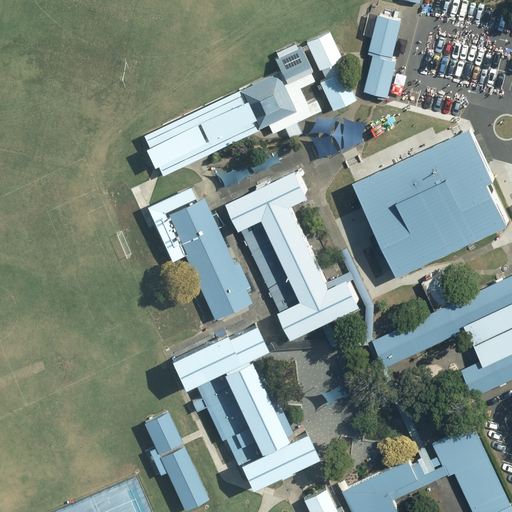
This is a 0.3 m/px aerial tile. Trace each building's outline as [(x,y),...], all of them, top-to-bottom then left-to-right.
[(405,18),(380,12),(378,17),(370,52),(374,53),(375,54),(366,89),(390,95),(400,59),(395,58),(405,18)] [(331,29),(307,40),(310,46),(325,78),(320,80),(322,85),(333,108),(357,97),(340,59),(344,57),(331,29)] [(278,70),(239,88),(258,128),(269,123),(273,131),(293,122),(322,109),(316,98),(308,102),(300,86),(315,79),(310,70),(313,69),(301,45),(298,47),(296,42),(276,51),(278,56),(275,57),(281,69),(278,70)] [(144,132),(163,173),(179,165),(201,155),(218,147),(240,137),(258,128),(239,88),(144,132)] [(473,123),(360,174),(403,267),(511,218),(492,175),(496,173),(473,123)] [(244,226),(282,307),(295,334),(329,319),(370,298),(356,269),(336,278),(298,199),(319,191),(305,162),(264,182),(231,198),(244,226)] [(199,198),(192,183),(150,202),(175,257),(188,251),(217,315),(254,298),(248,285),(250,284),(252,283),(241,260),(237,262),(220,224),(223,223),(227,221),(218,209),(214,211),(207,194),(199,198)] [(459,298),(446,270),(428,278),(441,306),(459,298)] [(441,306),(377,337),(390,363),(473,324),(484,346),(489,356),(466,367),(479,394),(507,381),(511,378),(511,273),(502,278),(459,298),(441,306)] [(153,318),(163,339),(208,320),(198,298),(153,318)] [(185,384),(202,377),(202,378),(241,459),(253,484),(290,467),(319,453),(307,428),(289,437),(288,435),(250,354),(250,353),(268,345),(257,320),(230,333),(228,329),(221,332),(172,355),(185,384)] [(172,407),(144,420),(156,445),(146,449),(157,472),(170,467),(187,505),(211,495),(186,440),(172,407)] [(511,511),(511,494),(477,420),(435,439),(441,452),(428,458),(417,462),(411,448),(342,480),(357,511),(511,511)] [(341,511),(329,485),(304,496),(311,511),(341,511)]
